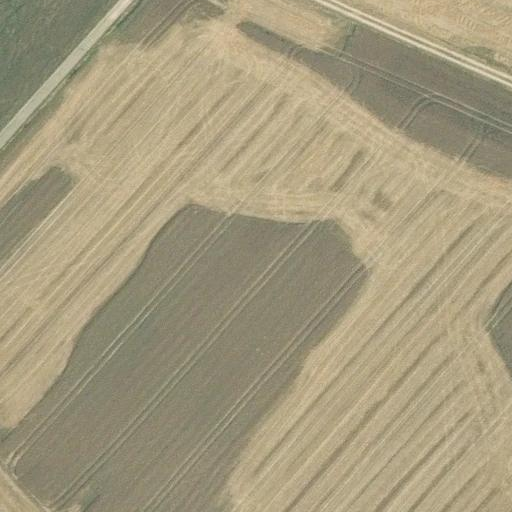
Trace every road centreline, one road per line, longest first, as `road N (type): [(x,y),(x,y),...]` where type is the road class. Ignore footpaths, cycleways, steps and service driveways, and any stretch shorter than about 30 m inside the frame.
road 1 (track): [(511,83),(321,0)]
road 2 (track): [(0,144),(127,0)]
